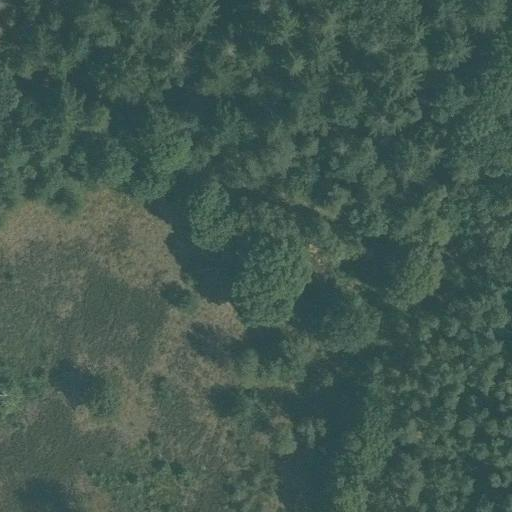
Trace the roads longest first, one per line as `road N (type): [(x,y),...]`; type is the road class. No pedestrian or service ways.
road 1 (track): [(443,241),(406,239),(0,101)]
road 2 (track): [(511,75),(436,261)]
